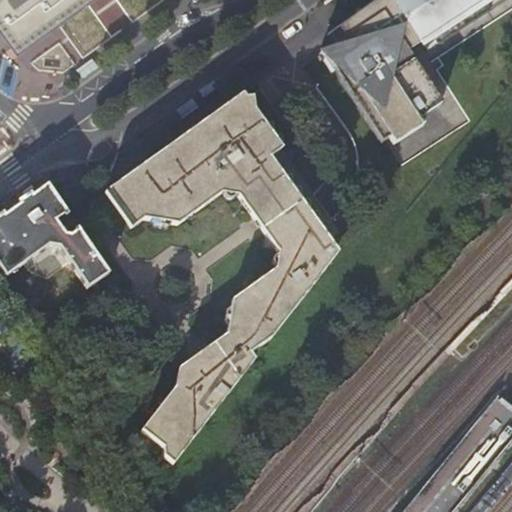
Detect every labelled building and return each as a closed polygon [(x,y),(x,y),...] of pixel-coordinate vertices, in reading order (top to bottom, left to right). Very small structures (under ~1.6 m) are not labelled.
[(0,0),(0,29),(14,48),(80,0),(0,0)] [(380,0),(354,18),(327,35),(334,45),(319,55),(331,73),(334,72),(381,144),(389,139),(393,146),(419,129),(421,127),(417,120),(441,104),(408,53),(420,45),(426,54),(441,44),(508,0),(380,0)] [(330,262),(332,261),(333,260),(334,258),(335,256),(335,252),(335,250),(332,247),(330,246),(326,245),(324,242),(327,239),(271,160),(282,151),(266,128),(253,110),(253,99),(246,99),(243,96),(105,194),(130,230),(142,222),(150,223),(157,219),(163,220),(168,226),(176,229),(219,197),(238,200),(277,257),(274,272),(231,302),(229,311),(233,317),(232,325),(226,329),(225,336),(177,370),(173,389),(139,432),(161,448),(162,458),(171,465),(205,422),(200,418),(202,415),(202,414),(206,415),(209,415),(212,413),(215,410),(216,407),(215,404),(213,401),(216,398),(222,402),(254,361),(250,355),(272,339),(326,269),(321,265),(323,261),(326,262),(328,262),(330,262)] [(0,218),(0,271),(5,278),(25,265),(28,270),(46,279),(68,264),(86,290),(107,276),(69,219),(55,197),(47,185),(28,199),(0,218)] [(157,219),(150,223),(152,226),(164,229),(168,226),(163,220),(157,219)] [(223,325),(226,329),(232,325),(233,317),(229,311),(226,313),(223,325)] [(449,511),(511,436),(511,409),(495,396),(399,511),(449,511)]
